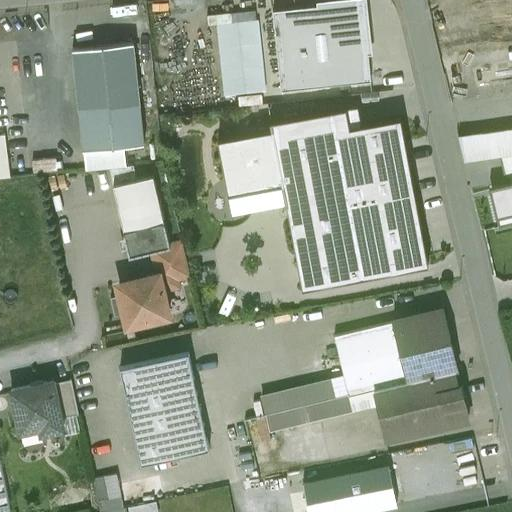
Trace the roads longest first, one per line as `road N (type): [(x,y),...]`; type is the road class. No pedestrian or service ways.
road 1 (residential): [(511,417),(412,0)]
road 2 (unknown): [(481,288),(310,322),(249,343),(228,382),(233,460)]
road 3 (unknown): [(88,324),(131,473),(158,478),(233,460)]
road 4 (unknown): [(354,511),(511,467)]
